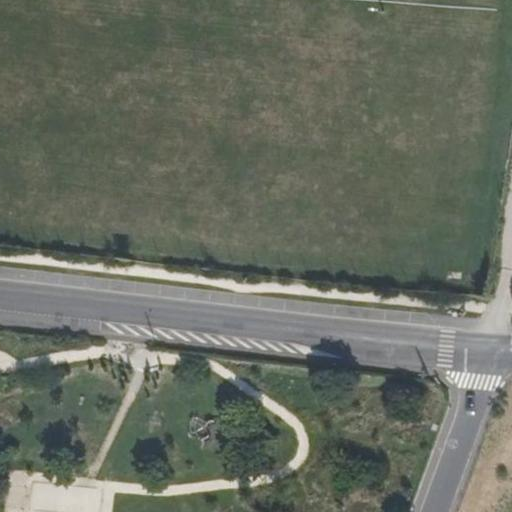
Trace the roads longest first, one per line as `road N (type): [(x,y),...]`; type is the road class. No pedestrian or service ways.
road 1 (tertiary): [(492,351),(0,299)]
road 2 (residential): [(435,511),(492,351)]
